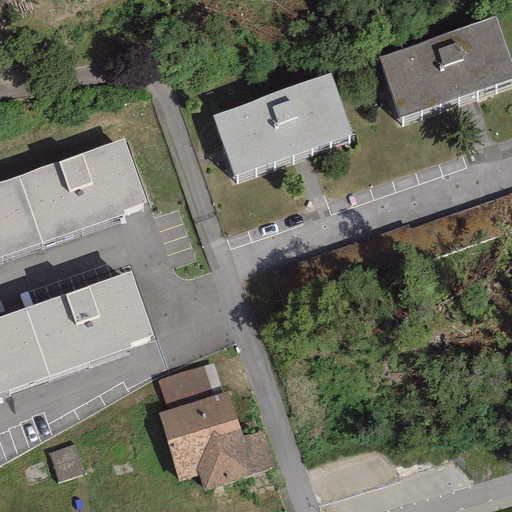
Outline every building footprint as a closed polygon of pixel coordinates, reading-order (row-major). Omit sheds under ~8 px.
[(511,80),(493,24),(379,63),(399,123),(511,83),(511,80)] [(328,81),(212,121),(232,180),(349,140),(328,81)] [(123,145),(0,188),(0,263),(146,209),(123,145)] [(511,196),(268,272),(277,302),(511,229),(511,196)] [(128,274),(0,324),(0,404),(155,343),(128,274)] [(244,392),(160,419),(182,487),(200,482),(205,496),(270,476),(244,392)]
